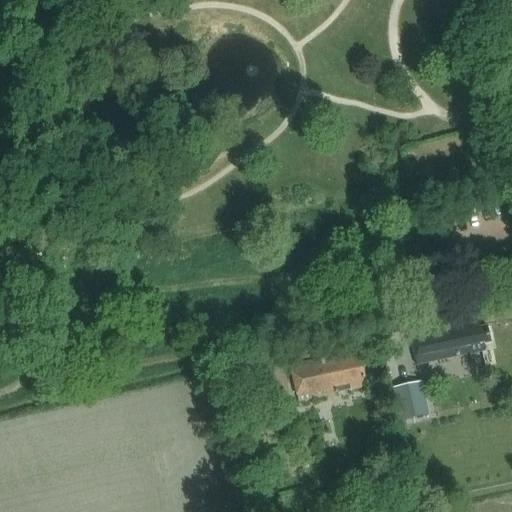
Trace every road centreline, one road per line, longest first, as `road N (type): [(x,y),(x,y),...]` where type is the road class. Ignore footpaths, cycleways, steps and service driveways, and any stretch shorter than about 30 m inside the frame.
road 1 (residential): [(511,183),(468,48),(474,18),(494,0)]
road 2 (track): [(345,343),(430,321),(511,312)]
